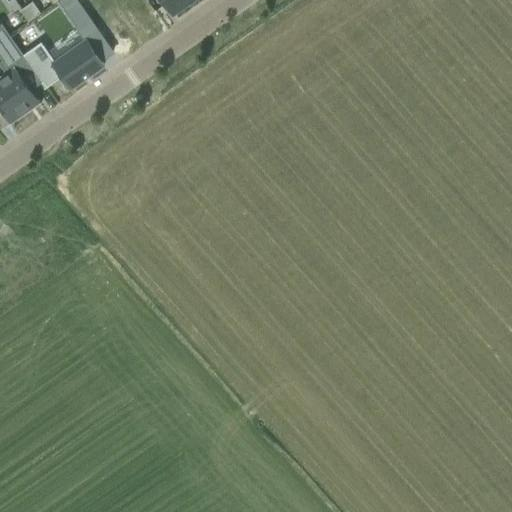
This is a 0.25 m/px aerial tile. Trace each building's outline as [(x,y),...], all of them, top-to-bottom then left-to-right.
[(73,23),(87,14),(77,0),(64,0),(59,3),(73,23)] [(161,0),(172,16),(194,0),(161,0)] [(28,22),(40,13),(32,1),(20,10),(28,22)] [(0,109),(10,124),(12,124),(11,122),(30,109),(28,108),(39,100),(20,74),(31,66),(19,48),(1,23),(0,23),(0,57),(2,60),(0,61),(0,65),(5,73),(10,79),(0,86),(0,109)] [(37,36),(19,48),(31,66),(42,81),(58,70),(66,82),(99,59),(81,33),(50,55),(37,36)]
